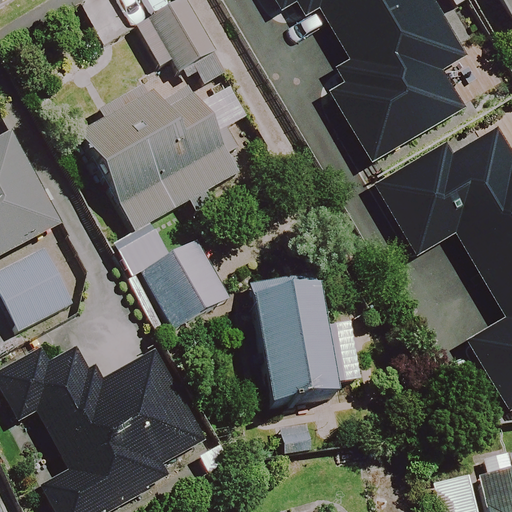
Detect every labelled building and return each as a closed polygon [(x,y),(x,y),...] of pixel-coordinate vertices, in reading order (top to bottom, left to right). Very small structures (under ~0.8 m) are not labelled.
[(470,89),(419,0),(367,0),(324,25),(315,8),(265,36),(339,164),(470,89)] [(511,37),(511,0),(486,0),(511,38),(511,37)] [(164,93),(189,79),(198,95),(220,82),(211,66),(221,61),(188,3),(131,35),(164,93)] [(232,184),(179,90),(74,148),(127,242),(232,184)] [(511,130),(472,154),(511,220),(511,130)] [(0,263),(52,237),(4,144),(0,145),(0,263)] [(394,220),(373,187),(350,201),(370,235),(394,220)] [(125,262),(167,339),(221,309),(187,247),(163,260),(155,246),(125,262)] [(66,313),(39,259),(0,279),(0,314),(13,340),(66,313)] [(320,336),(312,297),(245,309),(265,417),(329,405),(327,392),(353,388),(342,332),(320,336)] [(173,493),(162,469),(199,453),(179,415),(177,416),(151,366),(94,395),(63,335),(0,373),(0,418),(14,442),(37,428),(61,482),(39,491),(48,511),(128,511),(157,499),(173,493)] [(511,511),(511,477),(484,483),(490,511),(511,511)] [(470,511),(464,484),(428,492),(432,511),(470,511)]
